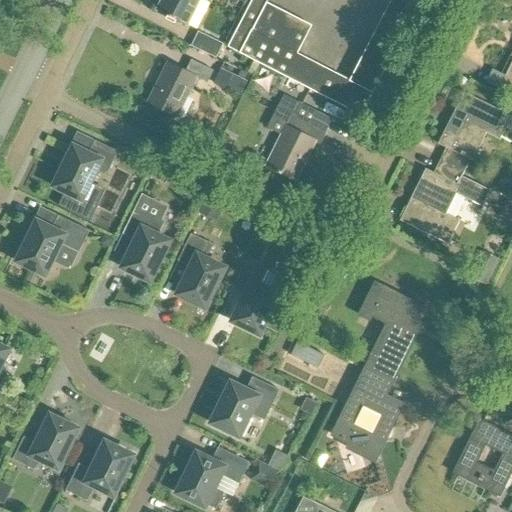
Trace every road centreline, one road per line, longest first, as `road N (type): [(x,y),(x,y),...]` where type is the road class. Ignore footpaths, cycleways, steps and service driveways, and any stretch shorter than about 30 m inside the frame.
road 1 (residential): [(171,429),(207,357),(123,317),(62,325)]
road 2 (residential): [(472,0),(393,158)]
road 3 (residential): [(62,325),(88,386),(171,429)]
road 4 (residential): [(448,385),(403,481),(405,511)]
